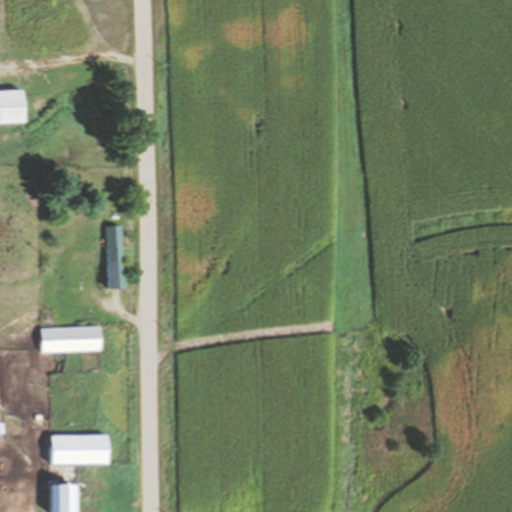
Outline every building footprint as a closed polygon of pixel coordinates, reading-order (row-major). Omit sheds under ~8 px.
[(30,40),(79,36),(78,25),(29,30),(30,40)] [(0,123),(29,122),(28,89),(0,89),(0,123)] [(129,288),(125,226),(107,227),(111,289),(129,288)] [(105,352),(104,327),(43,328),(44,353),(105,352)] [(81,511),(81,483),(53,483),(53,511),(81,511)]
